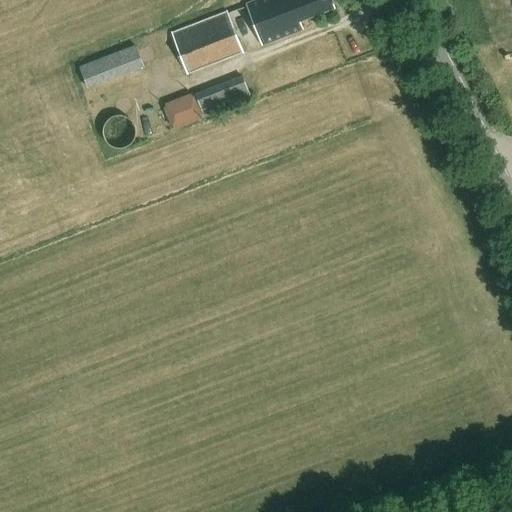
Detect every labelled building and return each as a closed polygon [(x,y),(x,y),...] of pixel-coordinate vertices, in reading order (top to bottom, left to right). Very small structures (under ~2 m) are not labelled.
[(331,0),(263,0),(246,7),(262,48),(303,32),(300,24),(335,10),(331,0)] [(243,56),(226,13),(172,35),(188,77),(243,56)] [(88,90),(144,68),(136,49),(80,71),(88,90)] [(200,96),(210,118),(228,110),(219,88),(200,96)] [(174,129),(205,117),(195,91),(163,104),(174,129)]
